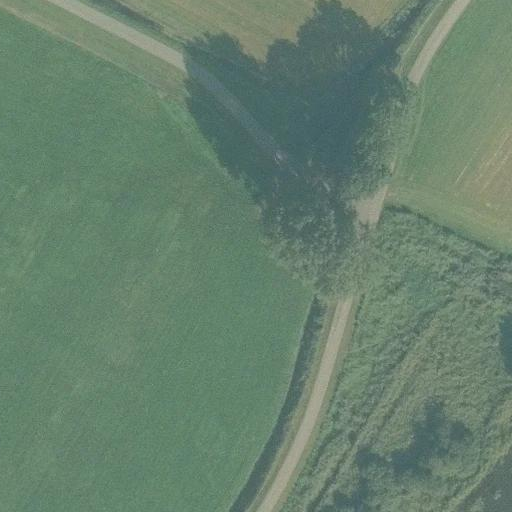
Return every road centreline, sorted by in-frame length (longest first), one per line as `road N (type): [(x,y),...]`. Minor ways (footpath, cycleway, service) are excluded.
road 1 (unclassified): [(372,201),(300,174),(196,69),(60,0)]
road 2 (unclassified): [(262,511),(303,445),(349,313),(372,201)]
road 3 (unclassified): [(372,201),(399,118),(470,0)]
